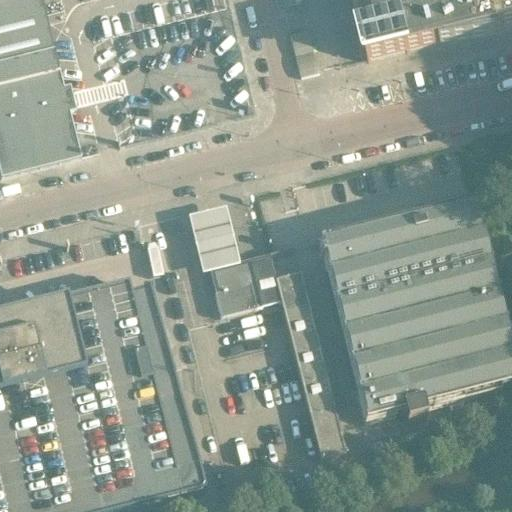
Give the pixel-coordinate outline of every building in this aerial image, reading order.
[(0,0),(0,180),(0,182),(80,162),(68,115),(73,114),(68,92),(63,93),(39,0),(0,0)] [(503,31),(511,29),(511,0),(352,0),(354,10),(355,10),(359,23),(362,34),(360,34),(361,38),(363,37),(365,48),(366,51),(367,51),(369,62),(367,62),(368,66),(371,65),(371,64),(407,55),(407,56),(410,55),(410,54),(437,48),(437,49),(441,48),(441,50),(501,40),(500,33),(504,32),(503,31)] [(308,34),(290,39),(301,82),(319,77),(308,34)] [(322,263),(326,279),(333,306),(364,428),(403,418),(405,429),(425,424),(422,413),(511,390),(511,361),(473,208),(437,217),(435,209),(425,211),(425,210),(424,209),(423,209),(422,208),(420,208),(418,209),(417,210),(416,212),(416,213),(416,214),(414,215),(416,222),(318,247),(321,257),(318,258),(320,264),(322,263)] [(224,209),(185,218),(199,276),(238,267),(224,209)] [(280,307),(274,285),(271,272),(269,265),(221,278),(217,285),(220,297),(214,298),(220,322),(280,307)] [(345,458),(299,278),(274,285),(280,307),(319,464),(345,458)] [(203,497),(179,401),(155,407),(127,290),(104,296),(0,321),(0,511),(140,511),(179,502),(179,503),(203,497)]
